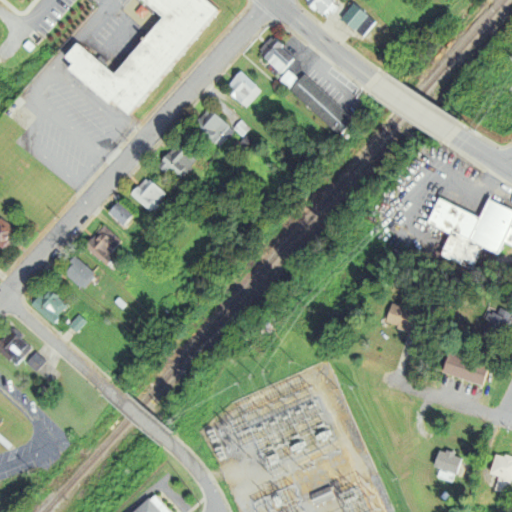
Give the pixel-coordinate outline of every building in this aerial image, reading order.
[(131,115),(221,12),(206,0),(146,0),(167,18),(117,75),(80,43),(67,58),(75,66),(72,70),(112,104),(114,101),(131,115)] [(319,14),(330,0),(303,0),(303,1),(319,14)] [(337,18),(357,37),(371,21),(350,3),(337,18)] [(263,48),(274,36),(277,39),(280,36),(288,43),(285,46),(298,57),(285,72),(263,53),(265,51),(263,48)] [(281,79),(290,69),(299,77),(290,87),(281,79)] [(229,86),(244,70),(265,89),(249,107),(231,90),(232,89),(229,86)] [(292,89),(307,73),(357,118),(342,134),(292,89)] [(197,123),(210,108),(213,111),(215,109),(233,125),(232,126),(237,130),(231,137),(228,134),(220,144),(197,123)] [(236,127),(244,119),(252,128),(245,136),(236,127)] [(241,142),(248,134),(253,139),(247,147),(241,142)] [(160,165),(178,144),(182,147),(183,145),(199,160),(184,176),(172,166),(167,171),(160,165)] [(201,154),(205,150),(219,162),(215,167),(201,154)] [(134,193),(148,177),(151,180),(153,178),(169,193),(164,199),(166,202),(158,210),(156,207),(153,210),(134,193)] [(433,257),(444,235),(422,225),(435,197),(476,217),(485,198),(511,211),(511,247),(500,241),(493,254),(480,248),(468,274),(433,257)] [(111,211),(122,200),(137,214),(126,225),(111,211)] [(129,214),(113,201),(103,213),(120,226),(129,214)] [(0,250),(14,235),(0,222),(0,250)] [(88,245),(106,224),(124,240),(112,255),(116,259),(110,266),(88,245)] [(69,264),(78,255),(97,272),(83,287),(68,273),(73,268),(69,264)] [(32,301),(41,291),(44,294),(49,287),(52,290),(53,289),(61,296),(61,297),(67,302),(66,303),(68,305),(60,315),(62,317),(57,323),(34,304),(35,303),(32,301)] [(94,307),(96,304),(105,311),(103,314),(94,307)] [(381,323),(387,304),(420,315),(414,334),(381,323)] [(475,335),(482,322),(479,320),(483,312),(487,314),(487,313),(492,315),(495,308),(506,314),(503,319),(506,320),(500,331),(498,330),(491,343),(475,335)] [(71,325),(81,314),(88,321),(78,332),(71,325)] [(0,349),(0,343),(14,326),(25,336),(23,338),(34,348),(19,364),(14,360),(13,361),(0,349)] [(29,361),(38,351),(48,360),(39,370),(29,361)] [(437,373),(444,353),(483,366),(476,386),(437,373)] [(37,390),(43,383),(47,387),(42,394),(37,390)] [(452,474),(457,459),(450,456),(450,454),(442,451),(441,454),(435,451),(430,466),(452,474)] [(505,495),(511,471),(511,461),(511,459),(500,455),(500,458),(492,455),(486,474),(495,477),(491,491),(505,495)] [(314,504),(334,495),(330,485),(309,494),(314,504)] [(131,511),(149,497),(150,499),(155,494),(170,511),(131,511)]
